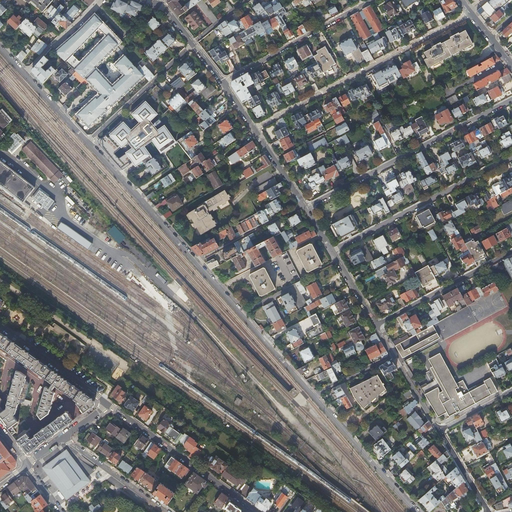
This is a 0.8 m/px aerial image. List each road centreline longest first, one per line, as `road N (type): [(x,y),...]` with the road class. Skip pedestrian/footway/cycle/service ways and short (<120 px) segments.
road 1 (residential): [(312,394),(87,144)]
road 2 (residential): [(253,128),(470,13)]
road 3 (residential): [(511,99),(305,208)]
road 4 (residential): [(330,250),(511,160)]
road 5 (residential): [(255,511),(108,403)]
road 6 (residential): [(372,0),(223,82)]
road 7 (residential): [(414,511),(312,394)]
road 8 (residential): [(375,325),(511,251)]
road 9 (residential): [(87,144),(192,43)]
road 10 (residential): [(108,403),(0,326)]
road 11 (residential): [(87,144),(0,49)]
road 12 (residential): [(63,437),(164,511)]
